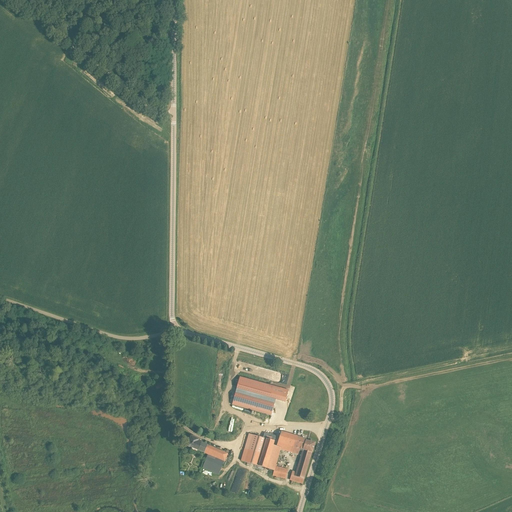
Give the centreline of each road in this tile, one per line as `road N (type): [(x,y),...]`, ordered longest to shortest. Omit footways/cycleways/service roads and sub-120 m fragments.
road 1 (residential): [(299,511),(331,413),(330,382),(175,328)]
road 2 (residential): [(175,328),(176,114)]
road 3 (track): [(511,357),(346,387),(340,414),(328,421)]
road 4 (unclassified): [(176,114),(148,106),(19,0)]
road 5 (unclassified): [(175,328),(138,340),(0,298)]
